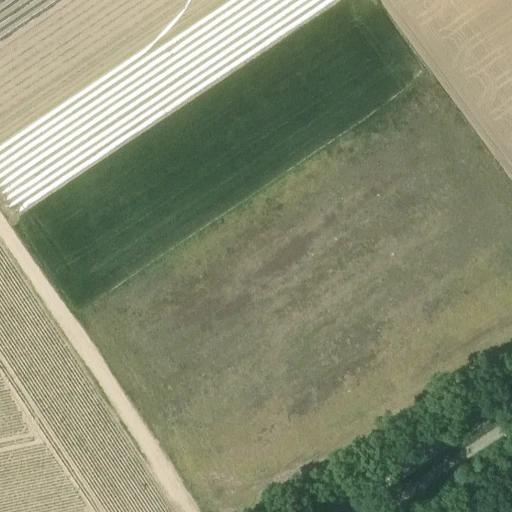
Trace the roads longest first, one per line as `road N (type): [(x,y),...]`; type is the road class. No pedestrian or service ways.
road 1 (track): [(195,511),(0,220)]
road 2 (tertiary): [(511,393),(351,499)]
